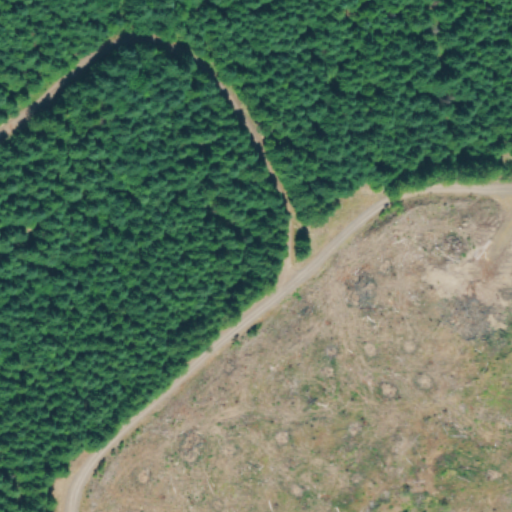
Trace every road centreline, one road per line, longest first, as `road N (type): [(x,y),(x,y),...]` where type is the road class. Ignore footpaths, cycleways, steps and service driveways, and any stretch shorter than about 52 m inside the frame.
road 1 (track): [(65,511),(73,474),(90,452),(252,303),(280,254),(280,212),(259,144),(233,98),(211,69),(153,40),(114,51),(0,137)]
road 2 (track): [(511,186),(373,203),(252,303)]
